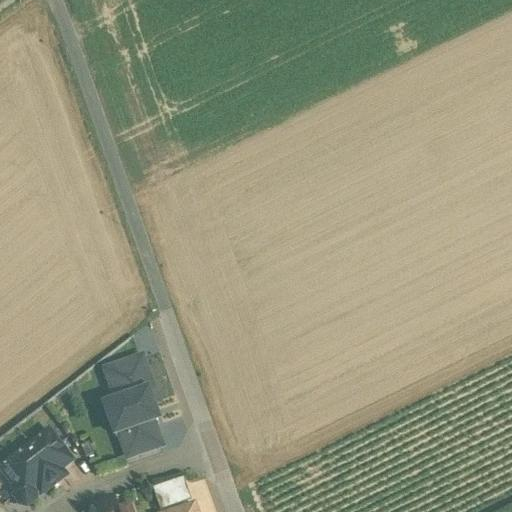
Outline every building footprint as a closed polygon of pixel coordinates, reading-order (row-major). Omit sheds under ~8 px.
[(108,377),(119,408),(153,396),(142,365),(108,377)] [(119,408),(106,413),(116,442),(121,440),(154,428),(158,427),(151,409),(156,407),(153,396),(119,408)] [(154,428),(121,440),(129,463),(162,451),(154,428)] [(71,466),(49,438),(38,446),(60,475),(71,466)] [(38,446),(2,475),(17,494),(15,495),(14,501),(21,509),(26,511),(34,505),(36,499),(39,496),(42,499),(58,486),(54,481),(61,476),(60,475),(38,446)] [(153,495),(159,511),(173,511),(190,506),(182,484),(153,495)]
